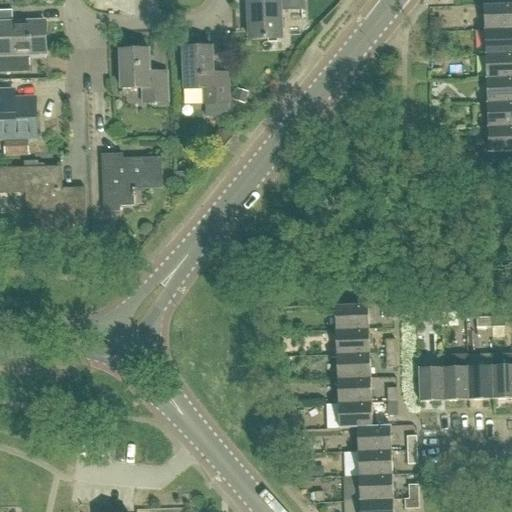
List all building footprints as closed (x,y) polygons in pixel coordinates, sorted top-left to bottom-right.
[(251,41),(282,40),(281,13),(303,12),(302,0),(275,0),(276,4),(250,5),(251,41)] [(486,32),(511,30),(511,5),(485,7),(486,32)] [(0,74),(31,73),(30,56),(47,55),(45,24),(13,25),(13,11),(0,12),(0,74)] [(486,56),(511,55),(511,30),(486,32),(486,56)] [(214,76),(213,49),(184,50),(186,91),(205,91),(205,106),(229,106),(228,76),(214,76)] [(150,80),(149,51),(120,52),(122,92),(142,91),(143,105),(169,104),(167,74),(154,74),(154,80),(150,80)] [(487,80),(511,79),(511,55),(486,56),(487,80)] [(488,105),(511,103),(511,79),(487,80),(488,105)] [(15,94),(0,94),(0,139),(5,139),(6,157),(30,156),(29,138),(37,138),(36,119),(16,120),(15,94)] [(489,129),(511,128),(511,103),(488,105),(489,129)] [(206,134),(217,139),(223,127),(212,122),(206,134)] [(511,128),(489,129),(490,154),(511,153),(511,128)] [(123,161),(123,156),(103,157),(105,215),(121,214),(120,209),(134,208),(134,191),(152,190),(159,190),(163,190),(162,160),(123,161)] [(64,191),(63,169),(0,171),(0,192),(25,192),(27,228),(22,228),(23,243),(73,241),(73,225),(87,224),(86,190),(64,191)] [(160,207),(159,190),(152,190),(134,191),(134,208),(160,207)] [(93,253),(114,252),(114,228),(93,229),(93,253)] [(442,305),(442,314),(456,314),(455,304),(442,305)] [(428,315),(442,314),(442,305),(428,305),(428,315)] [(385,320),(395,320),(395,306),(394,306),(385,306),(385,320)] [(336,333),(370,332),(369,307),(336,308),(336,333)] [(491,319),(492,328),(506,328),(505,318),(491,319)] [(478,329),(492,328),(491,319),(478,319),(478,329)] [(337,357),(370,356),(370,332),(336,333),(337,357)] [(387,355),(396,355),(396,341),(386,341),(387,355)] [(396,355),(387,355),(387,369),(397,369),(396,355)] [(511,400),(511,355),(492,356),(493,368),(494,401),(511,400)] [(338,381),(371,380),(370,356),(337,357),(338,381)] [(444,370),(445,403),(469,402),(469,369),(468,356),(444,357),(444,370)] [(469,402),(494,401),(493,368),(469,369),(469,402)] [(420,404),(445,403),(444,370),(419,371),(420,404)] [(339,406),(372,405),(371,380),(338,381),(339,406)] [(388,404),(398,404),(397,389),(388,390),(388,404)] [(319,398),(320,422),(331,422),(331,397),(319,398)] [(398,404),(388,404),(389,418),(398,417),(398,404)] [(373,429),(373,428),(372,405),(339,406),(340,431),(358,430),(373,429)] [(359,454),(392,453),(391,428),(373,428),(373,429),(358,430),(359,454)] [(408,452),(417,452),(417,438),(407,438),(408,452)] [(337,444),(336,470),(349,470),(349,445),(337,444)] [(329,446),(305,447),(306,464),(330,462),(329,446)] [(417,452),(408,452),(408,466),(418,466),(417,452)] [(359,478),(393,477),(392,453),(359,454),(359,478)] [(360,502),(394,501),(393,477),(359,478),(360,502)] [(410,500),(419,500),(419,486),(409,486),(410,500)] [(353,511),(352,498),(338,499),(338,511),(353,511)] [(419,500),(410,500),(405,501),(405,510),(419,510),(419,500)] [(394,511),(394,501),(360,502),(360,511),(394,511)]
